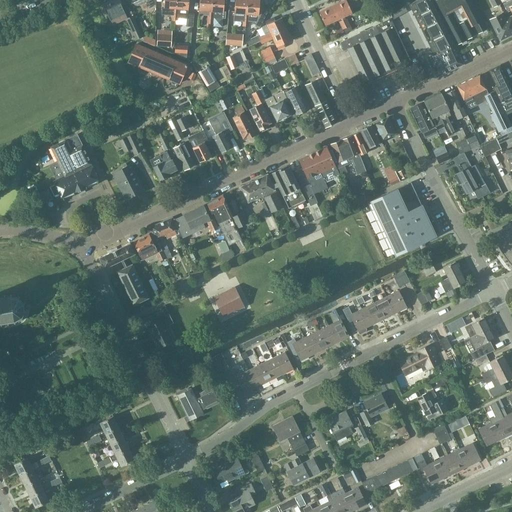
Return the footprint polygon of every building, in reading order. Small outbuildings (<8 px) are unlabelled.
[(120,0),(106,0),(102,2),(105,7),(103,7),(102,9),(102,10),(103,13),(104,13),(106,13),(107,13),(111,19),(125,12),(123,7),(124,7),(120,0)] [(161,14),(172,14),(178,15),(179,8),(176,8),(176,0),(164,0),(164,7),(162,6),(161,14)] [(188,13),(188,9),(188,0),(176,0),(176,8),(179,8),(178,15),(172,14),(172,20),(175,21),(178,21),(178,18),(187,19),(186,26),(192,27),(193,13),(188,13)] [(208,15),(208,17),(214,17),(214,11),(211,11),(211,0),(199,0),(199,15),(200,15),(200,14),(208,15)] [(214,17),(208,17),(207,23),(210,23),(213,23),(213,24),(213,26),(222,27),(222,18),(225,18),(226,11),(223,11),(224,0),(211,0),(211,11),(214,11),(214,17)] [(246,14),(247,0),(235,0),(234,13),(243,13),(242,20),(249,20),(249,14),(246,14)] [(258,13),(259,10),(259,0),(247,0),(246,14),(249,14),(249,20),(242,20),(242,21),(242,26),(248,26),(249,21),(255,21),(255,26),(259,28),(266,14),(258,13)] [(332,6),(338,20),(339,22),(345,19),(344,17),(352,13),(348,4),(345,0),(338,3),(339,4),(333,7),(332,6)] [(455,44),(432,1),(432,0),(417,0),(408,5),(434,55),(427,58),(436,77),(463,64),(453,45),(455,44)] [(432,0),(432,1),(455,44),(466,38),(459,24),(469,19),(476,33),(487,28),(472,0),(432,0)] [(511,0),(510,0),(507,2),(503,4),(507,12),(511,10),(511,12),(511,0)] [(326,10),(326,9),(319,12),(325,26),(338,20),(332,6),(332,7),(326,10)] [(501,13),(489,19),(501,42),(511,36),(511,17),(505,21),(501,13)] [(142,37),(142,35),(132,16),(126,19),(129,25),(128,26),(135,40),(142,37)] [(272,36),(286,29),(284,23),(288,21),(285,16),(281,18),(275,21),(273,17),(265,21),(267,25),(271,33),(265,36),(268,41),(273,39),(272,36)] [(345,19),(339,22),(343,29),(349,26),(346,19),(345,19)] [(363,82),(395,67),(410,60),(390,19),(365,31),(364,30),(359,32),(360,33),(340,43),(344,51),(347,49),(363,82)] [(272,36),(273,39),(277,47),(278,49),(285,47),(284,44),(291,40),(286,29),(272,36)] [(226,33),(225,45),(242,47),(243,35),(226,33)] [(142,35),(142,37),(144,42),(155,46),(155,45),(155,40),(142,34),(142,35)] [(171,35),(158,34),(157,46),(170,46),(171,35)] [(128,61),(144,68),(145,69),(146,67),(164,75),(163,76),(179,83),(187,66),(136,44),(128,61)] [(175,45),(174,53),(186,58),(187,45),(175,45)] [(288,47),(292,57),(298,54),(294,45),(288,47)] [(221,50),(222,58),(225,58),(226,64),(240,61),(238,47),(221,50)] [(264,62),(274,57),(275,57),(272,52),(262,56),(264,62)] [(311,54),(304,58),(310,70),(317,67),(311,54)] [(274,57),(264,62),(266,66),(276,61),(274,57)] [(280,61),(271,66),(275,74),(284,69),(289,67),(284,59),(280,61)] [(511,91),(511,89),(500,67),(500,66),(499,66),(491,71),(489,71),(488,71),(489,72),(497,89),(495,91),(506,114),(511,111),(511,91)] [(216,80),(208,67),(198,72),(206,86),(216,80)] [(502,109),(494,91),(488,94),(479,76),(468,81),(475,95),(472,96),(475,102),(477,105),(487,100),(493,114),(490,115),(494,124),(498,132),(511,126),(503,109),(502,109)] [(315,106),(325,127),(326,128),(337,123),(326,101),(325,101),(316,81),(308,85),(317,104),(315,106)] [(472,96),(475,95),(468,81),(458,86),(464,99),(463,99),(466,105),(471,103),(471,104),(475,102),(472,96)] [(282,91),(286,100),(287,101),(289,100),(296,115),(308,109),(296,86),(287,91),(286,89),(282,91)] [(265,102),(264,100),(259,90),(251,94),(257,106),(249,110),(251,115),(252,115),(260,130),(268,126),(267,125),(271,123),(261,104),(265,102)] [(455,90),(446,94),(458,119),(467,115),(464,107),(462,107),(455,90)] [(284,101),(286,100),(282,91),(264,100),(265,102),(268,108),(270,107),(277,122),(290,116),(284,101)] [(233,106),(226,92),(217,97),(224,111),(233,106)] [(441,94),(424,102),(438,131),(444,128),(447,135),(457,131),(448,111),(449,111),(441,94)] [(411,108),(413,115),(422,132),(434,127),(423,103),(411,108)] [(244,140),(256,134),(249,121),(244,112),(232,118),(237,127),(244,140)] [(223,113),(209,120),(216,134),(212,136),(220,152),(230,147),(224,134),(232,130),(223,113)] [(182,131),(189,127),(184,116),(176,120),(182,131)] [(389,117),(375,123),(383,140),(396,134),(389,117)] [(208,123),(201,126),(205,136),(213,132),(208,123)] [(373,124),(360,130),(364,138),(369,148),(382,142),(373,124)] [(492,135),(498,132),(494,124),(489,127),(492,135)] [(173,130),(178,140),(183,137),(178,127),(173,130)] [(160,140),(165,138),(161,129),(155,131),(160,140)] [(359,132),(353,136),(370,171),(379,167),(371,150),(369,151),(365,142),(364,143),(359,132)] [(134,154),(141,151),(133,134),(119,141),(124,152),(131,149),(134,154)] [(193,147),(200,162),(211,157),(200,134),(194,137),(198,145),(193,147)] [(465,138),(466,140),(470,150),(479,146),(474,134),(465,138)] [(329,151),(337,169),(353,163),(357,174),(367,171),(353,136),(331,144),(333,149),(329,151)] [(165,138),(160,140),(165,150),(170,148),(165,138)] [(490,142),(495,152),(500,150),(495,139),(490,142)] [(66,140),(51,147),(58,162),(59,161),(63,169),(64,169),(67,175),(54,181),(62,198),(75,192),(76,193),(86,188),(85,187),(99,180),(90,163),(91,163),(82,145),(71,151),(66,140)] [(460,155),(463,154),(470,150),(466,140),(455,145),(460,155)] [(490,154),(495,152),(490,142),(485,144),(490,154)] [(173,148),(184,170),(195,165),(184,143),(173,148)] [(484,157),(490,154),(485,144),(479,147),(484,157)] [(317,203),(313,194),(327,188),(325,181),(339,174),(337,169),(329,151),(327,146),(299,159),(303,168),(296,171),(310,206),(317,203)] [(168,175),(177,170),(167,151),(159,156),(162,161),(161,162),(161,163),(153,167),(159,180),(168,176),(168,175)] [(446,151),(441,153),(435,156),(439,163),(450,158),(446,151)] [(478,178),(475,180),(468,168),(470,167),(463,154),(453,159),(456,165),(457,164),(461,172),(454,175),(459,185),(461,184),(466,194),(473,190),(477,199),(490,192),(485,183),(484,183),(482,179),(478,178)] [(133,196),(144,190),(131,164),(112,173),(125,199),(133,195),(133,196)] [(276,183),(273,185),(274,188),(278,186),(288,208),(305,200),(289,165),(272,173),(276,183)] [(267,174),(251,182),(255,190),(261,187),(264,194),(260,196),(261,196),(263,202),(265,201),(269,209),(271,212),(283,207),(267,174)] [(248,203),(261,196),(260,196),(264,194),(261,187),(255,190),(251,182),(240,187),(248,203)] [(411,191),(408,184),(404,185),(370,201),(394,255),(415,245),(414,243),(420,241),(425,238),(426,240),(436,236),(414,190),(411,191)] [(242,238),(237,228),(231,216),(232,215),(225,199),(220,197),(220,198),(207,204),(212,213),(214,212),(230,244),(242,238)] [(232,214),(239,210),(234,200),(227,203),(232,214)] [(204,204),(174,218),(182,237),(205,226),(202,221),(210,218),(204,204)] [(232,217),(237,228),(248,223),(243,211),(232,217)] [(150,227),(152,232),(155,239),(166,235),(167,238),(176,234),(177,235),(180,234),(172,217),(150,227)] [(218,229),(214,219),(207,222),(211,232),(218,229)] [(511,226),(493,234),(492,234),(493,236),(495,241),(498,247),(501,252),(504,257),(508,262),(510,264),(511,266),(511,226)] [(165,258),(160,246),(156,248),(149,233),(133,241),(141,255),(139,256),(142,261),(156,254),(159,261),(165,258)] [(160,246),(165,258),(166,259),(172,257),(164,241),(158,243),(160,246)] [(99,257),(105,268),(122,260),(125,268),(118,271),(134,305),(147,298),(132,265),(129,266),(125,258),(135,253),(130,243),(99,257)] [(219,250),(222,263),(232,260),(229,248),(219,250)] [(448,278),(460,272),(455,262),(443,268),(448,277),(448,278)] [(426,277),(436,272),(432,264),(422,270),(426,277)] [(399,274),(405,285),(410,283),(405,271),(399,274)] [(445,292),(451,289),(453,287),(454,289),(466,283),(460,272),(448,278),(448,277),(440,282),(445,292)] [(399,288),(405,285),(399,274),(394,277),(399,288)] [(241,302),(236,292),(225,297),(224,294),(228,292),(227,291),(214,298),(223,316),(236,309),(232,311),(230,307),(241,302)] [(386,297),(395,314),(407,307),(399,291),(386,297)] [(421,305),(428,301),(423,291),(416,295),(421,305)] [(0,324),(10,323),(14,322),(21,319),(24,312),(24,305),(23,304),(19,299),(10,297),(6,296),(0,296),(0,324)] [(383,320),(395,314),(386,297),(375,303),(383,320)] [(371,326),(383,320),(375,303),(363,309),(371,326)] [(366,328),(371,326),(363,309),(350,316),(360,334),(361,336),(366,333),(365,332),(366,331),(366,330),(366,328)] [(153,323),(147,327),(158,349),(172,342),(165,327),(173,323),(169,314),(164,316),(161,311),(150,316),(153,323)] [(469,338),(488,328),(483,318),(464,328),(469,338)] [(329,326),(337,343),(350,337),(341,320),(329,326)] [(325,349),(337,343),(329,326),(317,332),(325,349)] [(488,328),(469,338),(475,350),(470,353),(474,360),(477,366),(488,361),(485,355),(494,350),(489,341),(493,339),(488,328)] [(313,355),(325,349),(317,332),(305,338),(313,355)] [(255,341),(237,348),(243,364),(266,355),(265,353),(279,347),(274,336),(261,341),(262,343),(257,345),(255,341)] [(444,350),(451,347),(446,337),(439,340),(444,350)] [(301,361),(313,355),(305,338),(292,344),(301,361)] [(422,371),(426,369),(440,363),(430,344),(416,351),(418,354),(399,363),(404,374),(424,365),(425,367),(421,368),(422,371)] [(273,358),(281,375),(294,369),(285,352),(273,358)] [(484,379),(507,367),(502,356),(489,363),(492,368),(486,371),(481,374),(484,379)] [(269,381),(281,375),(273,358),(261,365),(269,381)] [(219,361),(224,372),(230,369),(224,359),(219,361)] [(219,375),(224,372),(219,361),(214,364),(219,375)] [(257,387),(269,381),(261,365),(249,371),(257,387)] [(511,375),(507,367),(484,379),(486,383),(491,381),(494,386),(489,389),(493,397),(506,390),(502,383),(511,378),(511,375)] [(245,393),(257,387),(249,371),(236,377),(245,393)] [(442,378),(430,384),(433,390),(434,389),(436,391),(441,389),(440,387),(445,384),(442,378)] [(177,395),(190,421),(204,414),(202,411),(220,402),(212,387),(199,393),(201,397),(197,399),(191,388),(177,395)] [(427,392),(416,398),(426,416),(428,420),(436,416),(448,410),(442,398),(438,400),(433,390),(427,392)] [(362,403),(366,410),(360,413),(367,426),(373,423),(370,418),(388,409),(381,394),(362,403)] [(495,397),(497,403),(505,399),(503,394),(495,397)] [(511,433),(511,412),(506,415),(503,408),(499,410),(502,417),(511,434),(511,433)] [(345,412),(326,421),(336,441),(353,433),(350,428),(352,427),(345,412)] [(105,434),(119,427),(113,416),(100,423),(105,434)] [(280,441),(287,438),(299,432),(292,417),(273,426),(280,441)] [(499,440),(511,434),(502,417),(490,423),(499,440)] [(486,446),(499,440),(490,423),(478,429),(486,446)] [(434,434),(445,429),(443,424),(432,429),(434,434)] [(361,446),(369,442),(367,437),(361,425),(355,428),(361,440),(358,441),(361,446)] [(72,428),(77,437),(82,435),(78,426),(72,428)] [(110,444),(124,438),(119,427),(105,434),(110,444)] [(437,439),(447,434),(445,429),(434,434),(437,439)] [(290,443),(302,437),(299,432),(287,438),(290,443)] [(447,434),(437,439),(439,444),(450,439),(447,434)] [(86,442),(89,447),(101,440),(99,435),(86,442)] [(294,450),(306,444),(302,437),(290,443),(294,450)] [(116,455),(129,449),(124,438),(110,444),(116,455)] [(459,449),(467,466),(480,460),(471,443),(459,449)] [(306,444),(294,450),(296,456),(309,450),(306,444)] [(134,460),(129,449),(116,455),(110,458),(109,457),(97,463),(99,468),(112,462),(118,460),(121,466),(134,460)] [(455,472),(467,466),(459,449),(447,455),(455,472)] [(227,482),(244,474),(235,456),(234,454),(232,455),(219,465),(212,468),(219,483),(226,480),(227,482)] [(443,478),(455,472),(447,455),(435,461),(443,478)] [(36,462),(38,467),(51,461),(49,456),(36,462)] [(19,475),(33,469),(27,458),(14,464),(19,475)] [(291,462),(284,465),(293,485),(300,481),(319,472),(312,458),(301,464),(298,458),(291,462)] [(406,460),(412,471),(417,468),(411,458),(406,460)] [(443,478),(435,461),(426,465),(424,459),(416,463),(419,468),(422,467),(430,484),(443,478)] [(406,473),(412,471),(406,460),(401,463),(406,473)] [(401,476),(406,473),(401,463),(396,465),(401,476)] [(396,478),(401,476),(396,465),(391,467),(396,478)] [(391,481),(396,478),(391,467),(386,470),(391,481)] [(24,486),(38,480),(43,477),(41,472),(35,475),(33,469),(19,475),(24,486)] [(386,483),(391,481),(386,470),(381,472),(386,483)] [(381,486),(386,483),(381,472),(376,475),(381,486)] [(376,488),(381,486),(376,475),(371,477),(376,488)] [(29,497),(43,491),(49,488),(62,482),(59,477),(46,483),(41,486),(38,480),(24,486),(29,497)] [(371,490),(376,488),(371,477),(366,480),(371,490)] [(366,493),(371,490),(366,480),(361,482),(366,493)] [(228,502),(233,511),(243,511),(242,510),(254,504),(250,496),(255,493),(250,485),(240,490),(243,495),(228,502)] [(345,493),(353,510),(365,504),(357,487),(345,493)] [(43,491),(29,497),(35,508),(55,499),(55,498),(52,492),(45,496),(43,491)] [(349,511),(353,510),(345,493),(337,497),(335,492),(330,494),(333,499),(338,511),(349,511)] [(289,497),(294,505),(300,502),(295,493),(289,497)] [(320,505),(323,511),(338,511),(333,499),(330,494),(326,497),(328,501),(320,505)] [(279,511),(290,511),(287,498),(276,501),(279,511)] [(143,507),(145,511),(159,511),(154,501),(143,507)]
